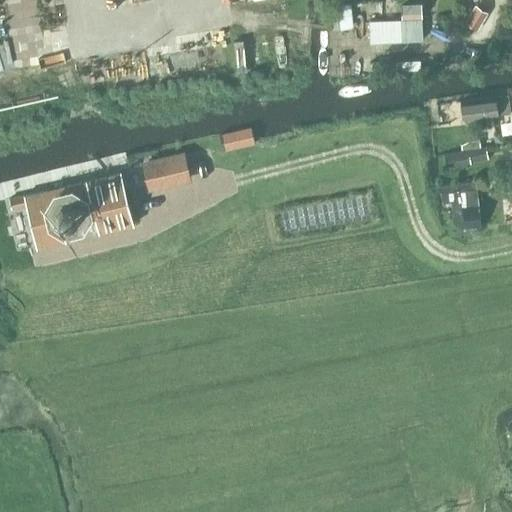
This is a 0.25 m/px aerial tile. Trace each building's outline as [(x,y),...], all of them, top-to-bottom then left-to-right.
[(477,2),(466,20),(478,27),(489,9),(477,2)] [(369,22),(370,42),(422,38),(420,18),(369,22)] [(507,95),(495,96),(460,101),(463,118),(509,112),(507,95)] [(486,146),(473,149),(443,154),(445,167),(489,160),(486,146)] [(140,161),(148,191),(192,180),(184,150),(140,161)] [(120,171),(8,198),(11,208),(25,204),(36,247),(65,240),(64,233),(61,223),(90,215),(94,215),(98,232),(133,224),(120,171)] [(454,182),(440,184),(441,197),(444,205),(450,204),(451,214),(462,228),(478,227),(475,196),(464,197),(462,181),(454,182)]
